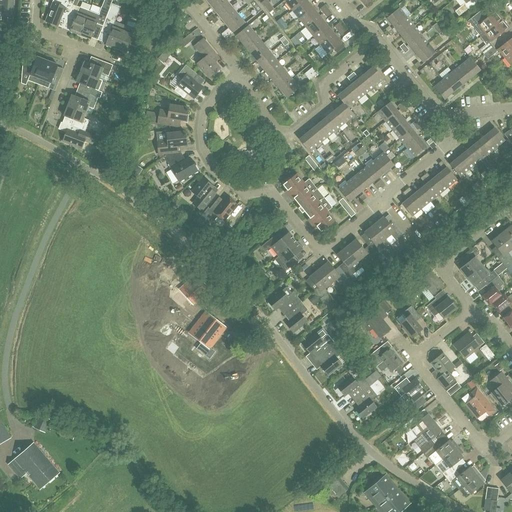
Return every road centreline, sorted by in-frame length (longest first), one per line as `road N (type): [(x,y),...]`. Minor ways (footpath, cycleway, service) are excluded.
road 1 (unclassified): [(455,511),(357,439),(207,260),(103,176),(0,124)]
road 2 (residential): [(234,79),(203,111),(200,129),(210,167),(242,193),(273,194),(322,250),(385,201)]
road 3 (residential): [(234,79),(285,135),(327,105),(323,87),(379,41)]
road 4 (residential): [(411,357),(481,445),(489,448),(511,431)]
